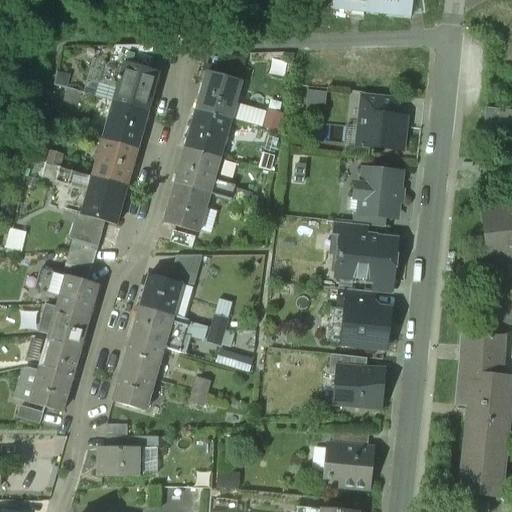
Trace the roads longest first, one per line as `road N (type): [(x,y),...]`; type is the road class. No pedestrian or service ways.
road 1 (residential): [(449,42),(181,50),(188,92),(150,222),(114,282),(77,403),(84,436),(63,511)]
road 2 (residential): [(401,511),(449,42)]
